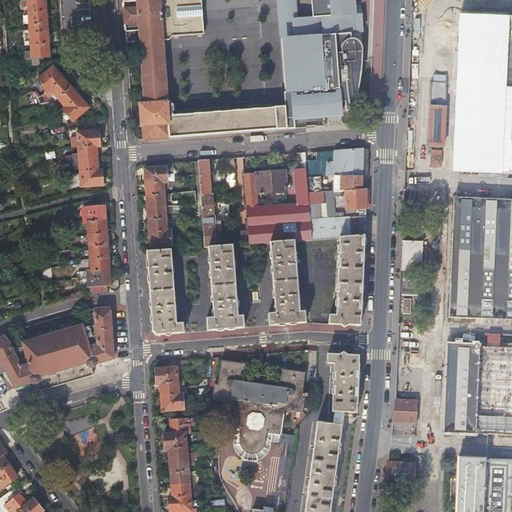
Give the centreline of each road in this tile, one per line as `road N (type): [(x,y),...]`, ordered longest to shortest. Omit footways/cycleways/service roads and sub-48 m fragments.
road 1 (residential): [(123,156),(387,134)]
road 2 (residential): [(134,350),(379,339)]
road 3 (secondary): [(379,339),(387,134)]
road 4 (residential): [(134,350),(123,156)]
road 5 (secondary): [(360,511),(379,339)]
road 6 (residential): [(135,380),(2,423)]
road 7 (secondary): [(387,134),(393,0)]
road 8 (residential): [(146,511),(135,380)]
road 9 (residential): [(119,104),(69,62),(68,0)]
